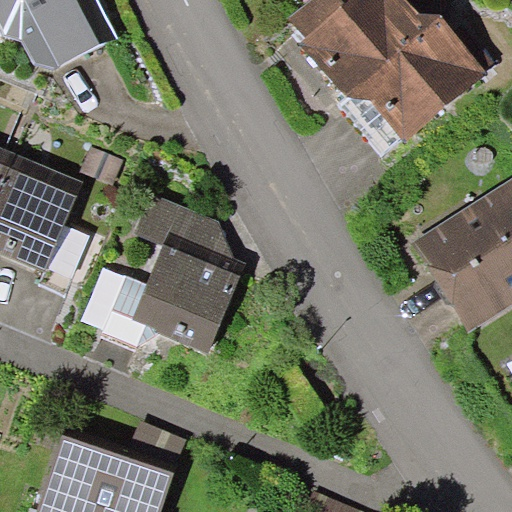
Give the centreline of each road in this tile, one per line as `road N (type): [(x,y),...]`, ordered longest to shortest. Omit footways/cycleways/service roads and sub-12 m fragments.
road 1 (residential): [(190,0),(370,339),(495,511)]
road 2 (residential): [(464,511),(0,325)]
